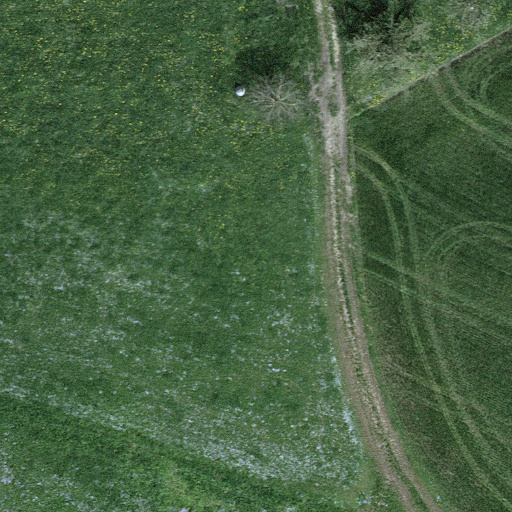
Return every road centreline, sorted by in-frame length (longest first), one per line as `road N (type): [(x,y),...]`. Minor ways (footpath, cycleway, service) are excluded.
road 1 (track): [(328,0),(354,332),(386,434),(435,511)]
road 2 (track): [(0,420),(181,483),(302,511)]
